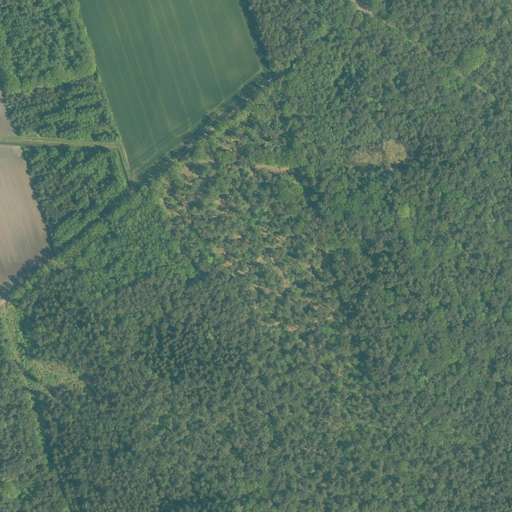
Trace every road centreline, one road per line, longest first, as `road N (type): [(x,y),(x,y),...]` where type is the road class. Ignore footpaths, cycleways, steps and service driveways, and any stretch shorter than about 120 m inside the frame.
road 1 (track): [(0,305),(363,5)]
road 2 (track): [(242,511),(246,418),(221,391),(144,183)]
road 3 (track): [(511,109),(363,5)]
road 4 (track): [(134,192),(115,145),(0,138)]
